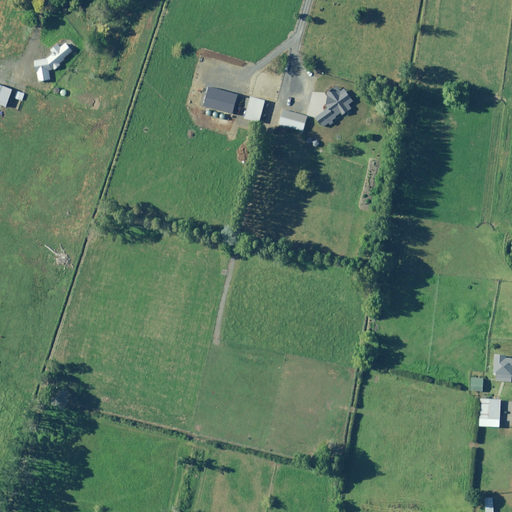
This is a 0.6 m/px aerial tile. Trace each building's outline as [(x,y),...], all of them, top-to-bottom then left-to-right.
[(61,64),(60,63),(72,51),(65,43),(61,47),(57,44),(51,50),(53,53),(48,58),(34,61),(39,81),(51,79),(49,70),(53,69),(55,70),(61,64)] [(13,89),(0,84),(0,104),(6,106),(13,89)] [(320,93),(314,90),(311,99),(318,101),(316,106),(321,108),(319,114),(321,114),(319,119),(330,123),(339,95),(321,89),(320,93)] [(24,93),(17,91),(14,97),(22,100),(24,93)] [(265,100),(251,96),(245,118),(260,122),(265,100)] [(307,116),(283,109),(279,124),(303,130),(307,116)] [(511,359),(507,359),(507,355),(495,355),(494,374),(497,375),(497,381),(511,381),(511,373),(511,372),(511,359)] [(483,378),(471,378),(471,390),(482,391),(483,378)] [(501,399),(481,398),(479,426),(500,427),(501,399)] [(493,511),(493,498),(485,498),(485,511),(493,511)]
